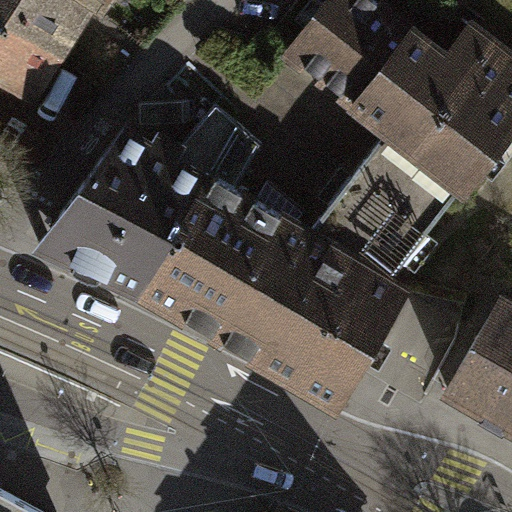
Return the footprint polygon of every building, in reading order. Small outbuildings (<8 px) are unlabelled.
[(0,0),(0,18),(57,52),(88,0),(0,0)] [(436,54),(366,0),(320,0),(281,50),(381,127),(300,228),(381,275),(511,110),(511,63),(461,24),(436,54)] [(0,75),(32,95),(57,52),(0,18),(0,75)] [(116,127),(31,241),(132,287),(230,120),(208,100),(171,146),(152,134),(142,143),(116,127)] [(254,141),(230,120),(132,287),(328,403),(398,286),(381,275),(300,228),(228,186),(254,141)] [(511,301),(496,293),(444,383),(511,423),(511,301)] [(0,511),(44,511),(0,488),(0,511)]
